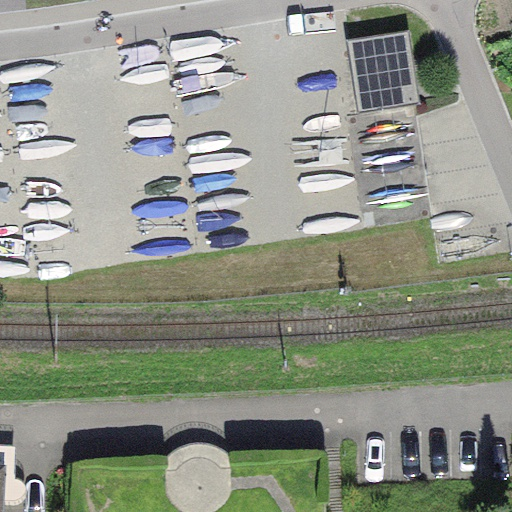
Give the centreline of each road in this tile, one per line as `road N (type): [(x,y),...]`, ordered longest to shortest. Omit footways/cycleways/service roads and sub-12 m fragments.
road 1 (residential): [(301,0),(0,46)]
road 2 (residential): [(511,168),(452,0)]
